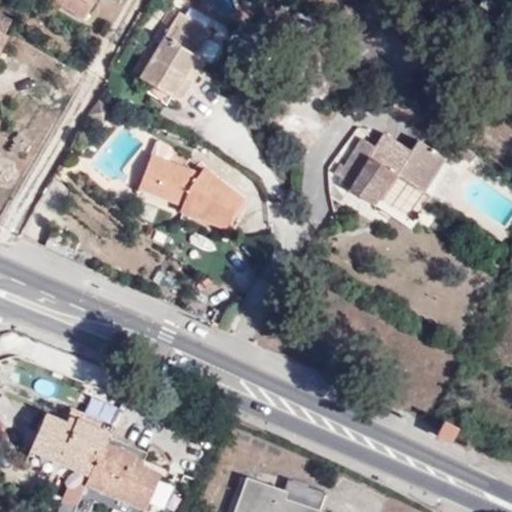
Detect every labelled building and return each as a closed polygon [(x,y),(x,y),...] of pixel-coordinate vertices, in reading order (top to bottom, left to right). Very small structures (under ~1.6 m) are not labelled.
[(153,84),(148,93),(167,105),(175,92),(185,99),(197,79),(186,73),(211,31),(180,12),(141,77),(153,84)] [(0,30),(6,33),(11,24),(0,17),(0,30)] [(0,53),(9,38),(5,35),(6,33),(0,30),(0,53)] [(197,79),(208,61),(197,55),(186,73),(197,79)] [(105,125),(115,110),(99,99),(89,114),(105,125)] [(36,141),(20,131),(9,148),(25,158),(36,141)] [(432,148),(418,139),(411,150),(385,133),(376,146),(364,138),(340,175),(347,180),(345,184),(378,206),(379,204),(412,225),(432,196),(425,191),(450,151),(436,142),(432,148)] [(200,174),(152,155),(143,178),(176,190),(172,201),(183,206),(189,208),(193,217),(226,230),(243,199),(204,168),(200,174)] [(143,178),(139,188),(172,201),(176,190),(143,178)] [(189,208),(183,206),(180,212),(193,217),(189,208)] [(74,235),(51,224),(43,232),(69,246),(74,235)] [(110,428),(77,413),(73,421),(47,408),(30,449),(89,472),(85,481),(144,507),(163,470),(137,458),(141,449),(107,435),(110,428)] [(439,436),(453,443),(459,428),(445,422),(439,436)] [(159,479),(150,502),(162,507),(171,484),(159,479)] [(246,480),(232,511),(320,511),(326,497),(288,481),(284,492),(246,480)] [(70,485),(65,497),(79,503),(76,507),(88,511),(92,511),(97,498),(70,485)] [(79,503),(65,497),(58,511),(74,511),(76,507),(79,503)]
